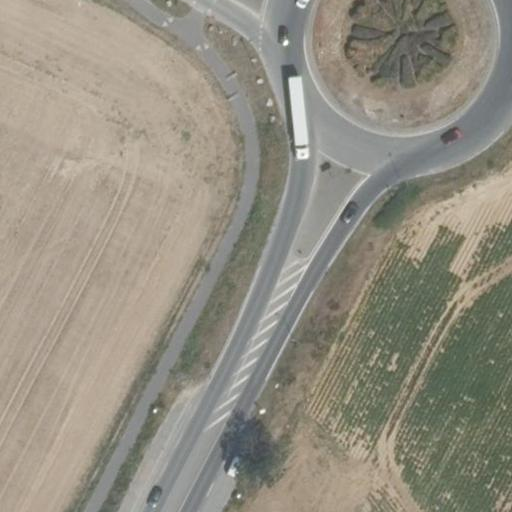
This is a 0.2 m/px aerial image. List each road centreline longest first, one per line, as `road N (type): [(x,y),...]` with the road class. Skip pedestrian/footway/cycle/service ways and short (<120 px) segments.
road 1 (primary): [(189,511),(357,203),(386,173),(441,150)]
road 2 (primary): [(297,100),(304,155),(297,202),(237,348),(152,511)]
road 3 (primary): [(297,100),(345,144),(376,155),(441,150)]
